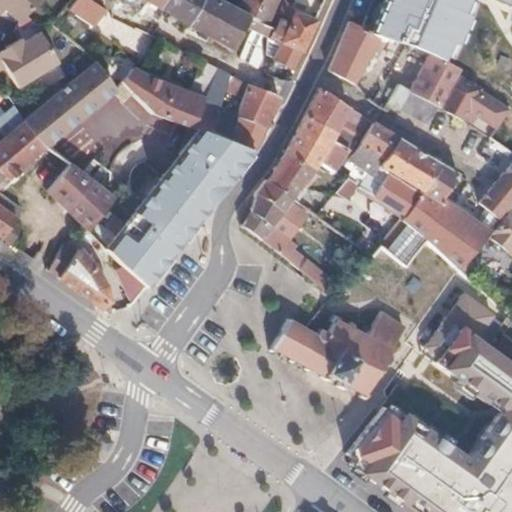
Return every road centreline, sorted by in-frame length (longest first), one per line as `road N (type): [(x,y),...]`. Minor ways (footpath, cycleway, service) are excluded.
road 1 (residential): [(153,368),(225,268),(224,216),(272,148),(338,0)]
road 2 (residential): [(153,368),(354,511)]
road 3 (unknown): [(292,104),(97,0)]
road 4 (unknown): [(324,490),(352,427),(397,375),(413,372),(459,410)]
road 5 (residential): [(0,257),(153,368)]
